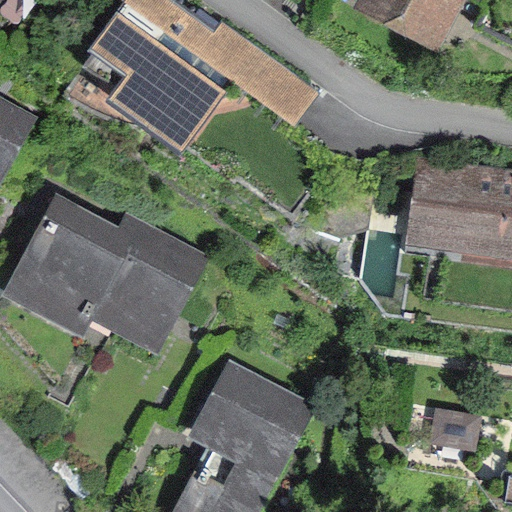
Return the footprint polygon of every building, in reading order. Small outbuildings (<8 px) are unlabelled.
[(175,0),(123,0),(91,43),(98,48),(89,60),(124,86),(115,97),(183,147),(234,79),(286,117),(307,88),(238,38),(240,35),(221,21),(216,29),(175,0)] [(443,0),(380,0),(378,6),(426,32),(443,0)] [(0,103),(0,172),(29,119),(0,103)] [(511,182),(426,172),(415,256),(440,259),(435,303),(511,312),(511,182)] [(0,295),(0,325),(63,391),(94,334),(82,328),(97,302),(121,315),(115,327),(155,349),(202,260),(128,220),(115,243),(103,236),(107,229),(57,203),(9,294),(3,290),(0,295)] [(252,511),(308,410),(231,369),(195,436),(215,447),(179,511),(252,511)]
